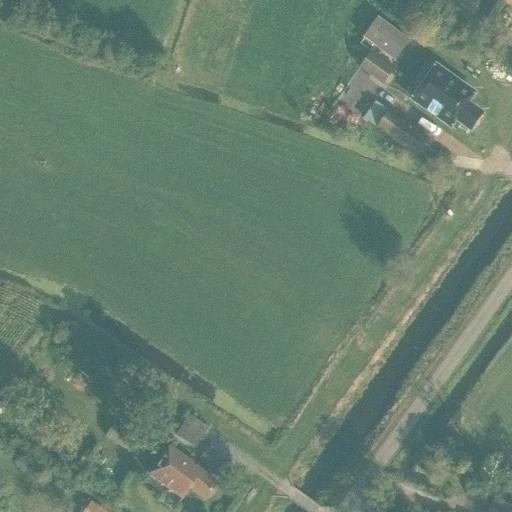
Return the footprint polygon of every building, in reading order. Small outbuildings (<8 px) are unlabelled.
[(395,61),(410,41),(378,18),(363,38),(395,61)] [(359,69),(383,86),(396,69),(371,50),(359,69)] [(470,130),(483,114),(442,83),(424,106),(441,119),(446,112),(470,130)] [(427,140),(389,113),(378,129),(415,156),(427,140)] [(163,430),(196,449),(208,427),(176,408),(163,430)] [(113,424),(104,439),(129,453),(138,438),(113,424)] [(167,449),(156,465),(148,476),(182,500),(191,488),(206,499),(217,483),(179,456),(167,449)] [(511,511),(511,506),(493,499),(487,511),(511,511)] [(103,511),(90,503),(83,511),(103,511)]
